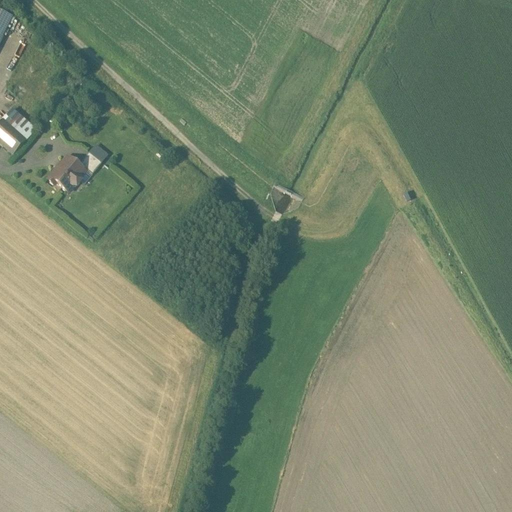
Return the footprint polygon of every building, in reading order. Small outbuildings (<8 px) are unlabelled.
[(0,12),(0,42),(12,19),(0,12)] [(36,132),(12,111),(4,120),(27,141),(36,132)] [(27,141),(4,120),(0,124),(0,145),(13,157),(27,141)] [(97,146),(90,155),(103,165),(110,156),(97,146)] [(88,155),(79,166),(92,177),(101,165),(88,155)] [(83,173),(67,160),(59,169),(58,168),(47,181),(54,186),(56,184),(69,194),(73,189),(77,188),(80,184),(80,180),(79,179),(83,173)]
